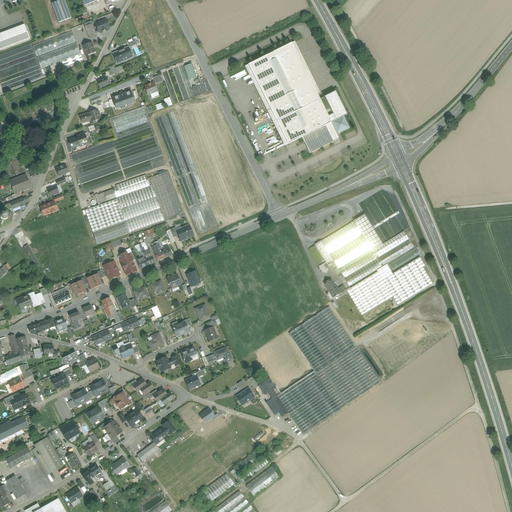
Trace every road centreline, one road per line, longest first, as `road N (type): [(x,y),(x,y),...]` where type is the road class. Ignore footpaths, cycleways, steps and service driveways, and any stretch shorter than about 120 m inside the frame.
road 1 (track): [(477,403),(395,193),(384,188),(294,222)]
road 2 (secondary): [(399,160),(457,299),(511,469)]
road 3 (secondary): [(279,216),(16,329)]
road 4 (residential): [(0,230),(30,206),(129,0)]
road 5 (unclassified): [(279,216),(170,0)]
road 6 (residential): [(183,395),(13,511)]
road 7 (residential): [(183,395),(294,435),(344,502)]
road 8 (track): [(331,511),(477,403)]
road 9 (secondary): [(316,0),(399,160)]
road 10 (secondary): [(511,46),(443,125),(399,160)]
road 11 (track): [(398,122),(334,0)]
road 12 (secondary): [(399,160),(279,216)]
